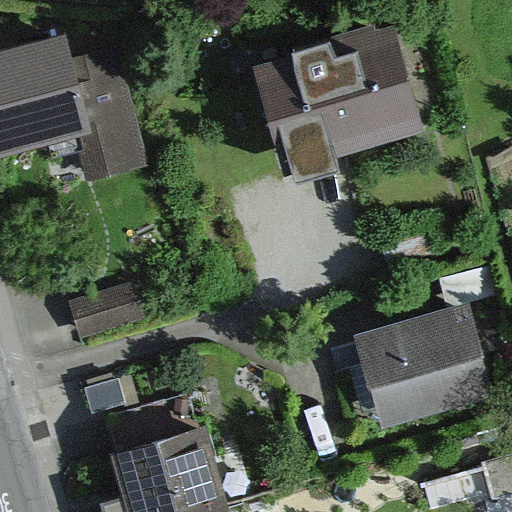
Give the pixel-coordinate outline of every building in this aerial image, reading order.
[(394,11),(252,50),(274,131),(286,127),(295,160),(339,147),(337,141),(423,117),(394,11)] [(68,21),(0,37),(0,146),(74,128),(86,177),(150,161),(121,40),(75,51),(68,21)] [(132,289),(77,296),(81,329),(136,322),(132,289)] [(468,291),(354,321),(379,415),(493,386),(468,291)] [(176,404),(116,421),(142,511),(239,511),(216,433),(187,442),(176,404)]
